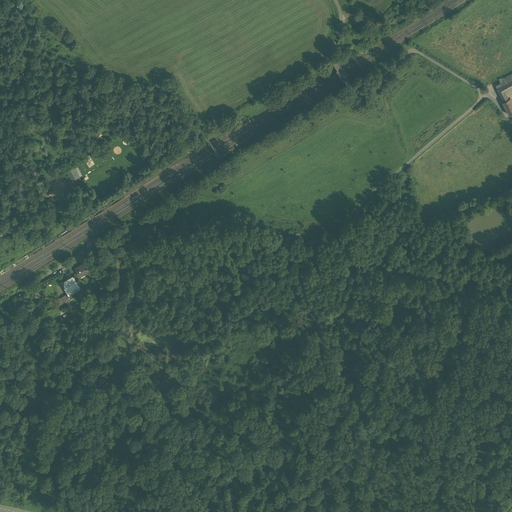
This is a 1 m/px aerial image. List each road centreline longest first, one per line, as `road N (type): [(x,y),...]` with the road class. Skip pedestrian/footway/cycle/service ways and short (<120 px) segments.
road 1 (track): [(157,228),(246,219),(297,234),(328,229),(487,95)]
road 2 (track): [(509,119),(487,95),(411,49),(366,88),(355,88),(333,52),(343,21)]
